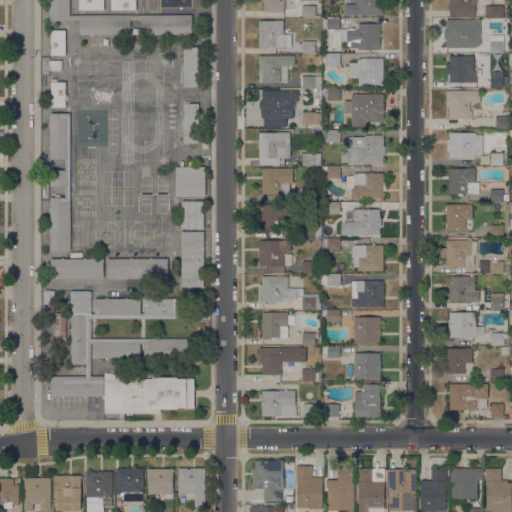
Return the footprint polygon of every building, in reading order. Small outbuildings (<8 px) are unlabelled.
[(70,0),(70,15),(80,15),(131,14),(131,19),(131,34),(80,34),(80,20),(70,20),(50,20),(50,0),(70,0)] [(79,9),(79,0),(104,0),(104,10),(79,9)] [(111,9),(111,0),(136,0),(136,9),(111,9)] [(265,12),(265,0),(293,0),(293,8),(284,8),(284,12),(265,12)] [(361,15),(361,5),(354,5),(354,0),(383,0),(383,15),(361,15)] [(449,17),(449,0),(476,0),(476,5),(475,5),(475,11),(475,17),(449,17)] [(302,17),(302,5),(316,5),(316,14),(321,14),(321,17),(302,17)] [(504,5),(503,17),(485,17),(485,5),(490,5),(504,5)] [(142,14),(192,14),(192,34),(133,34),(133,28),(142,28),(142,19),(142,14)] [(323,19),(339,18),(340,29),(327,30),(327,29),(323,29),(323,19)] [(446,47),(446,19),(480,20),(480,44),(476,47),(473,47),(446,47)] [(259,47),(259,44),(258,44),(258,41),(259,41),(259,26),(258,26),(258,22),(259,22),(259,20),(276,20),(283,20),(283,34),(291,34),(291,47),(259,47)] [(358,49),(358,48),(351,48),(351,41),(340,41),(340,28),(356,29),(356,24),(358,24),(358,23),(380,23),(380,50),(358,49)] [(51,30),(66,30),(66,55),(51,55),(51,30)] [(490,52),(490,35),(504,35),(504,52),(490,52)] [(302,52),(302,40),(315,40),(315,52),(302,52)] [(184,48),(182,48),(182,42),(189,42),(189,47),(199,47),(199,86),(184,86),(184,48)] [(327,65),(327,58),(324,58),(324,54),(340,54),(340,65),(327,65)] [(259,82),(259,55),(295,55),(295,65),(288,65),(288,82),(259,82)] [(449,55),(476,55),(476,82),(449,82),(449,55)] [(359,58),(383,58),(383,85),(358,85),(358,77),(349,78),(349,63),(357,63),(357,60),(359,60),(359,58)] [(302,88),(302,76),(321,76),(321,88),(302,88)] [(490,88),(490,76),(503,76),(503,88),(490,88)] [(51,82),(66,82),(66,89),(68,89),(68,94),(66,94),(66,107),(51,107),(51,82)] [(327,89),(340,89),(340,100),(327,100),(327,89)] [(262,90),(294,91),(293,111),(284,111),(284,118),(274,118),(274,125),(262,125),(262,98),(261,98),(261,95),(262,95),(262,90)] [(480,90),(480,102),(475,102),(470,102),(470,110),(472,110),(472,119),(463,119),(451,119),(446,119),(446,118),(445,118),(445,90),(480,90)] [(351,112),(344,112),(344,100),(351,101),(352,94),(384,94),(383,103),(384,103),(384,112),(383,112),(383,121),(367,121),(367,126),(351,126),(351,112)] [(184,103),(199,103),(199,143),(184,143),(184,103)] [(302,124),(302,112),(315,112),(315,124),(302,124)] [(70,197),(70,250),(51,250),(50,197),(54,197),(54,195),(60,195),(60,197),(65,197),(65,186),(51,186),(51,170),(65,170),(65,159),(50,159),(50,113),(70,113),(70,159),(70,170),(70,186),(70,197)] [(495,128),(496,116),(509,116),(509,128),(495,128)] [(327,142),(327,138),(322,138),(322,130),(340,130),(340,142),(327,142)] [(357,163),(349,163),(349,162),(347,162),(347,164),(342,164),(342,162),(341,162),(341,152),(348,152),(348,137),(364,137),(364,135),(373,135),(372,130),(383,130),(383,145),(385,145),(385,155),(384,155),(384,163),(357,163)] [(259,165),(259,158),(259,132),(290,132),(290,157),(284,157),(284,165),(259,165)] [(449,157),(449,149),(446,149),(446,140),(449,140),(449,132),(475,132),(475,158),(469,158),(469,157),(449,157)] [(303,165),(302,153),(321,152),(321,165),(303,165)] [(503,165),(490,165),(491,153),(503,153),(503,164),(503,165)] [(176,196),(176,166),(180,166),(180,161),(183,161),(183,167),(205,166),(205,196),(176,196)] [(327,178),(327,166),(341,166),(341,177),(327,178)] [(449,168),(467,168),(467,167),(475,167),(475,182),(479,182),(479,193),(449,193),(449,168)] [(262,194),(262,168),(293,168),(293,183),(289,183),(289,193),(262,194)] [(351,199),(351,189),(346,189),(346,175),(354,175),(354,172),(383,172),(383,182),(386,182),(386,190),(383,190),(383,199),(351,199)] [(490,201),(490,189),(503,189),(503,194),(508,194),(508,200),(503,200),(503,201),(490,201)] [(182,229),(182,225),(176,225),(176,219),(181,219),(181,211),(176,211),(176,205),(181,205),(181,201),(203,200),(204,229),(182,229)] [(327,213),(327,202),(340,202),(340,213),(327,213)] [(446,230),(446,227),(446,222),(446,210),(445,210),(445,205),(446,205),(446,203),(472,204),(472,219),(466,219),(466,230),(446,230)] [(288,204),(288,218),(293,218),(293,229),(273,229),(273,231),(262,231),(262,222),(261,222),(261,212),(262,212),(262,204),(288,204)] [(347,233),(347,221),(355,221),(355,220),(354,220),(354,209),(379,209),(379,210),(380,210),(380,234),(362,234),(362,235),(355,234),(355,233),(347,233)] [(302,237),(303,225),(314,225),(314,223),(321,223),(321,237),(302,237)] [(490,225),(503,225),(503,237),(490,237),(490,225)] [(181,231),(204,231),(204,286),(182,287),(181,231)] [(327,249),(327,238),(340,238),(340,249),(327,249)] [(447,266),(446,240),(467,240),(467,238),(472,238),(472,240),(477,240),(477,254),(473,254),(474,265),(447,266)] [(291,254),(292,255),(293,256),(293,258),(293,261),(292,263),(291,264),(289,264),(285,265),(285,273),(272,272),(272,267),(266,267),(266,265),(259,265),(259,240),(284,241),(284,240),(291,240),(291,249),(285,249),(285,253),(291,254)] [(357,270),(357,266),(354,266),(354,260),(356,260),(356,256),(353,256),(353,244),(383,244),(383,270),(357,270)] [(51,278),(51,258),(91,258),(91,252),(96,252),(96,258),(104,258),(104,278),(51,278)] [(107,278),(107,258),(168,258),(168,278),(107,278)] [(302,273),(302,261),(315,261),(315,273),(302,273)] [(490,273),(490,261),(504,261),(504,273),(490,273)] [(327,285),(327,284),(322,283),(322,274),(340,274),(340,285),(327,285)] [(289,300),(289,301),(274,301),(274,303),(269,303),(269,301),(261,301),(261,293),(259,293),(259,284),(262,284),(262,276),(288,276),(288,288),(303,288),(303,294),(321,294),(321,309),(292,309),(292,299),(289,300)] [(449,301),(449,284),(450,284),(450,276),(475,276),(475,289),(479,289),(479,301),(449,301)] [(352,306),(352,281),(356,281),(356,280),(383,280),(383,306),(352,306)] [(44,304),(44,290),(55,290),(55,304),(44,304)] [(86,376),(86,364),(71,364),(71,342),(54,342),(54,312),(70,312),(70,291),(92,291),(92,312),(87,312),(87,313),(95,313),(95,298),(141,298),(141,313),(144,313),(144,298),(191,298),(191,309),(192,309),(192,318),(91,318),(91,338),(144,338),(192,338),(192,358),(144,358),(144,343),(141,343),(140,358),(95,358),(95,343),(91,343),(91,376),(104,376),(104,372),(160,372),(160,377),(178,377),(178,378),(195,378),(195,407),(178,407),(178,409),(161,409),(161,413),(105,413),(105,395),(51,395),(51,376),(86,376)] [(491,309),(491,296),(503,296),(503,309),(491,309)] [(327,321),(327,314),(322,314),(322,310),(340,310),(340,321),(327,321)] [(280,338),(280,337),(262,337),(262,329),(261,329),(261,319),(262,319),(262,312),(281,312),(288,312),(288,325),(288,338),(280,338)] [(475,337),(449,337),(449,329),(448,319),(449,319),(449,312),(475,312),(475,326),(485,326),(485,334),(475,337)] [(354,342),(355,317),(380,317),(380,325),(381,325),(381,335),(381,342),(354,342)] [(302,345),(302,332),(315,332),(315,345),(302,345)] [(509,333),(509,345),(490,345),(490,333),(509,333)] [(327,357),(327,353),(321,353),(321,346),(340,346),(340,357),(327,357)] [(446,348),(472,348),(472,346),(477,346),(477,350),(472,350),(472,362),(473,362),(473,373),(447,373),(446,348)] [(281,374),(262,375),(262,362),(259,362),(259,348),(305,347),(306,361),(281,361),(281,374)] [(354,378),(355,352),(380,352),(380,361),(381,361),(381,371),(381,378),(354,378)] [(302,380),(302,368),(315,368),(315,380),(302,380)] [(491,381),(491,368),(503,368),(503,381),(491,381)] [(488,383),(488,398),(479,398),(479,408),(478,408),(478,409),(451,409),(451,405),(449,405),(450,383),(475,383),(488,383)] [(380,416),(355,417),(355,401),(355,391),(362,391),(362,389),(364,388),(364,387),(362,387),(362,385),(364,385),(364,384),(380,384),(380,416)] [(296,415),(261,415),(261,397),(262,397),(262,391),(280,390),(296,390),(296,402),(297,402),(297,404),(296,404),(296,405),(296,415)] [(303,404),(316,403),(316,416),(303,416),(303,404)] [(491,416),(491,403),(503,403),(503,415),(508,415),(508,418),(504,418),(504,417),(491,416)] [(322,416),(322,404),(339,404),(339,410),(341,410),(341,413),(339,413),(339,416),(322,416)] [(263,488),(252,488),(252,468),(255,468),(255,460),(283,460),(283,477),(284,477),(284,489),(282,489),(282,501),(267,501),(264,501),(263,488)] [(297,482),(296,482),(296,465),(311,465),(311,477),(323,477),(323,508),(308,508),(308,507),(297,507),(297,482)] [(116,483),(115,483),(115,477),(117,477),(117,467),(144,468),(143,504),(123,504),(123,493),(116,493),(116,483)] [(205,506),(195,506),(195,499),(186,498),(186,493),(178,493),(178,468),(187,468),(187,469),(191,469),(191,467),(205,467),(205,506)] [(450,468),(483,467),(483,480),(477,480),(477,498),(450,498),(450,468)] [(175,468),(174,472),(173,472),(173,492),(175,493),(175,497),(169,497),(169,493),(163,493),(163,499),(157,499),(157,493),(148,493),(148,472),(147,472),(147,468),(175,468)] [(327,490),(326,490),(326,488),(327,488),(327,479),(338,480),(338,468),(354,469),(354,510),(339,510),(339,511),(328,511),(327,511),(327,490)] [(358,511),(358,484),(358,468),(385,468),(384,511),(358,511)] [(420,480),(431,480),(431,468),(447,468),(447,485),(446,485),(446,510),(434,510),(434,511),(433,511),(421,511),(420,511),(420,480)] [(486,468),(501,468),(501,480),(507,480),(507,482),(511,482),(511,511),(495,511),(495,510),(487,510),(486,494),(486,489),(486,487),(486,468)] [(389,469),(416,469),(416,511),(414,511),(390,511),(390,510),(388,510),(389,469)] [(86,471),(95,471),(95,472),(98,472),(98,471),(113,471),(112,500),(114,500),(114,505),(112,505),(112,506),(104,506),(104,511),(87,511),(87,496),(86,496),(86,471)] [(56,506),(56,478),(55,478),(55,475),(82,475),(82,479),(81,479),(81,506),(56,506)] [(0,477),(10,478),(13,478),(13,484),(19,484),(19,504),(17,504),(17,507),(12,507),(12,508),(4,508),(4,502),(0,502),(0,477)] [(51,511),(41,511),(41,503),(33,503),(33,510),(24,510),(24,477),(51,477),(51,511)]
